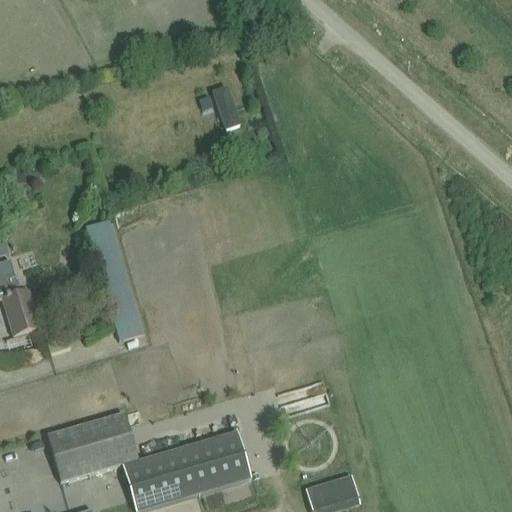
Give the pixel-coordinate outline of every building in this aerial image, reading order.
[(10,191),(5,204),(19,209),(24,196),(10,191)] [(118,346),(143,337),(108,223),(84,231),(118,346)] [(0,302),(1,302),(12,340),(39,332),(28,292),(19,295),(10,263),(0,265),(0,302)] [(175,334),(191,328),(186,313),(170,319),(175,334)] [(49,357),(69,352),(61,321),(41,327),(49,357)] [(124,418),(66,434),(47,440),(60,486),(122,469),(138,464),(124,418)] [(236,435),(138,464),(122,469),(134,511),(153,511),(252,483),(236,435)] [(328,511),(341,511),(375,502),(366,473),(321,487),(328,511)]
